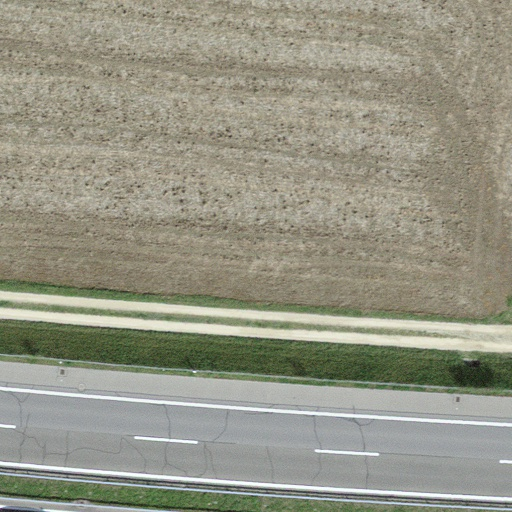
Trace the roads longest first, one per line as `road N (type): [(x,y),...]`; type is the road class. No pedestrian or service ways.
road 1 (motorway): [(511,461),(0,425)]
road 2 (track): [(511,341),(0,317)]
